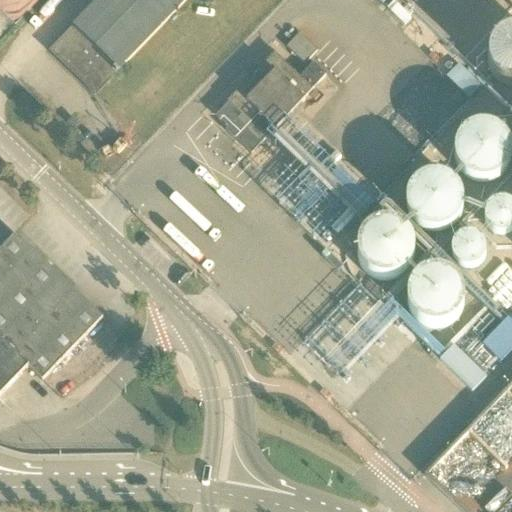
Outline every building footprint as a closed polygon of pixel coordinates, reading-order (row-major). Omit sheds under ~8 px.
[(102,0),(51,53),(96,96),(187,0),(102,0)] [(489,57),(489,65),(490,70),(493,77),(498,82),(504,86),(509,88),(511,88),(511,32),(511,33),(503,36),(496,41),(491,49),(489,57)] [(287,49),(304,65),(317,52),(300,36),(287,49)] [(314,65),(301,78),(275,53),(227,104),(228,105),(216,118),(236,138),(235,140),(252,156),(275,131),(276,132),(305,102),(304,101),(314,90),(326,77),(314,65)] [(470,97),(484,81),(461,60),(446,76),(470,97)] [(255,182),(324,250),(377,198),(298,120),(279,139),(290,150),(281,159),(291,169),(277,182),(266,171),(255,182)] [(466,179),(471,182),(476,183),(481,184),(487,184),(492,183),(498,180),(502,176),(506,172),(508,168),(510,163),(511,158),(511,152),(509,146),(507,141),(503,136),(499,133),(495,130),(490,128),(484,127),(479,128),(473,129),(468,132),(463,135),(459,139),(457,144),(455,149),(454,154),(454,160),(456,166),(458,171),(462,175),(466,179)] [(411,221),(414,226),(418,229),(423,232),(429,233),(434,234),(440,233),(446,232),(451,229),(455,226),(458,222),(461,217),(462,211),(463,205),(463,200),(461,194),(458,189),(455,185),(451,182),(446,179),(441,177),(435,177),(429,177),(423,179),(418,182),(414,185),(411,189),(408,194),(407,199),(406,205),(407,211),(408,217),(411,221)] [(491,234),(494,235),(497,236),(500,237),(504,237),(507,236),(510,234),(511,233),(511,206),(508,204),(505,203),(502,203),(499,203),(495,204),(492,205),(489,207),(487,210),(486,213),(485,216),(484,219),(484,222),(485,226),(487,229),(489,232),(491,234)] [(363,271),(366,275),(370,278),(375,281),(380,283),(386,283),(392,282),(397,280),(402,278),(406,274),(409,270),(412,265),(414,260),(414,254),(413,248),(411,243),(409,238),(405,234),(401,231),(396,228),(391,227),(385,226),(379,227),(374,229),(369,231),(365,235),(362,239),(359,244),(358,249),(357,255),(358,261),(360,266),(363,271)] [(103,320),(16,236),(15,235),(0,251),(0,339),(29,368),(28,369),(42,382),(103,320)] [(454,263),(456,266),(459,268),(462,269),(465,270),(469,271),(472,270),(475,269),(478,268),(481,266),(483,263),(484,260),(485,257),(486,253),(485,250),(484,247),(483,244),(481,241),(478,239),(476,238),(472,237),(469,236),(465,237),(462,238),(459,239),(457,241),(455,244),(453,247),(452,250),(451,253),(452,257),(453,260),(454,263)] [(412,319),(415,323),(420,326),(424,329),(430,330),(436,331),(442,330),(447,328),(452,325),(456,322),(459,318),(462,313),(463,307),(464,302),(463,296),(461,290),(458,286),(455,282),(451,278),(446,276),(440,274),(435,274),(429,275),(423,276),(418,279),(415,283),(411,287),(409,292),(407,297),(407,303),(407,309),(409,314),(412,319)] [(482,347),(499,364),(511,350),(511,324),(508,320),(482,347)] [(0,397),(28,369),(29,368),(0,339),(0,397)] [(472,393),(486,379),(454,348),(440,362),(472,393)]
